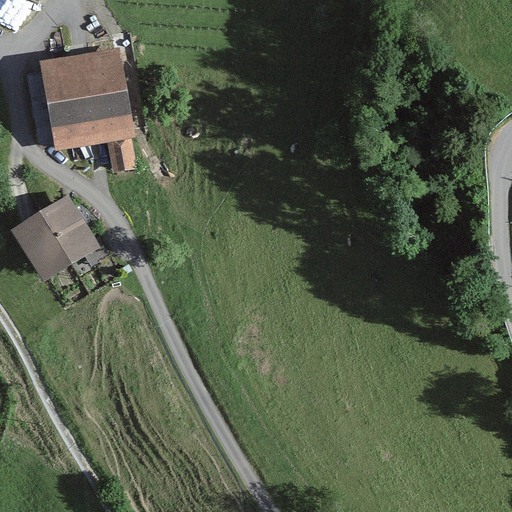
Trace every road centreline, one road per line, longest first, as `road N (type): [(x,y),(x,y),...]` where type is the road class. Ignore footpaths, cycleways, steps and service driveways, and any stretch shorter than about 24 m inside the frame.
road 1 (unclassified): [(0,312),(112,511)]
road 2 (unclassified): [(511,145),(499,237),(511,309)]
